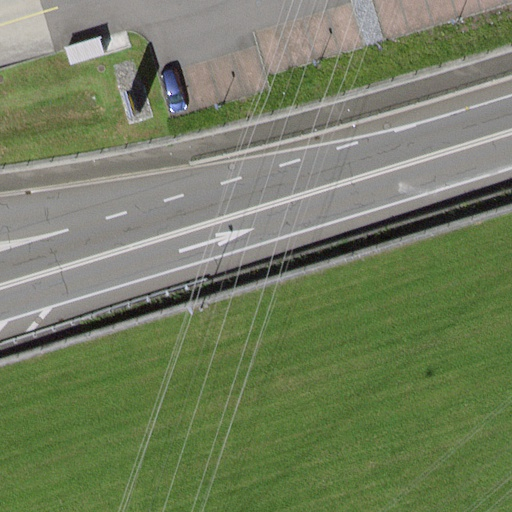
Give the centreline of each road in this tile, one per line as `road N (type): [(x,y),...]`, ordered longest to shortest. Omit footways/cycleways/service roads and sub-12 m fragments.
road 1 (primary): [(357,179),(0,223)]
road 2 (primary): [(357,179),(85,262)]
road 3 (primary): [(511,134),(357,179)]
